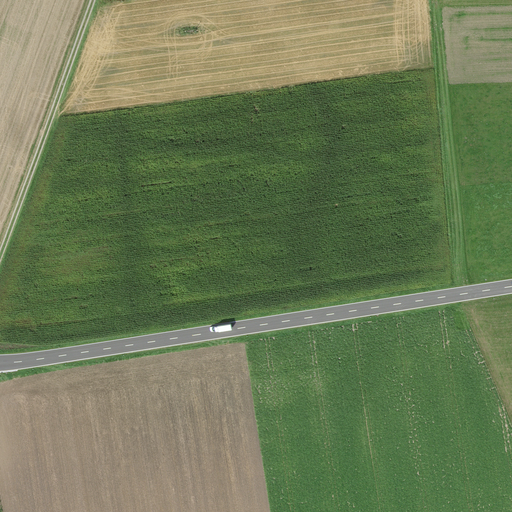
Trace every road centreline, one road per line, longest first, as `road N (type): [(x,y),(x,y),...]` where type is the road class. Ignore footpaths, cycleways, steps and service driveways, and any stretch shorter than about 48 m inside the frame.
road 1 (tertiary): [(0,364),(511,287)]
road 2 (track): [(95,0),(0,261)]
